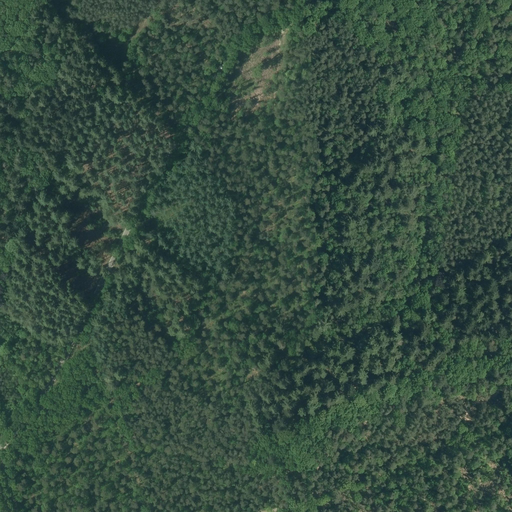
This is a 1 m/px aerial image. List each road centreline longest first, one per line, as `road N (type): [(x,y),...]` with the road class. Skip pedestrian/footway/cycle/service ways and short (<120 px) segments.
road 1 (tertiary): [(0,449),(55,375),(140,203),(230,52),(314,0)]
road 2 (track): [(273,511),(511,421)]
road 3 (track): [(0,86),(128,228)]
road 4 (track): [(109,401),(174,360),(207,279)]
